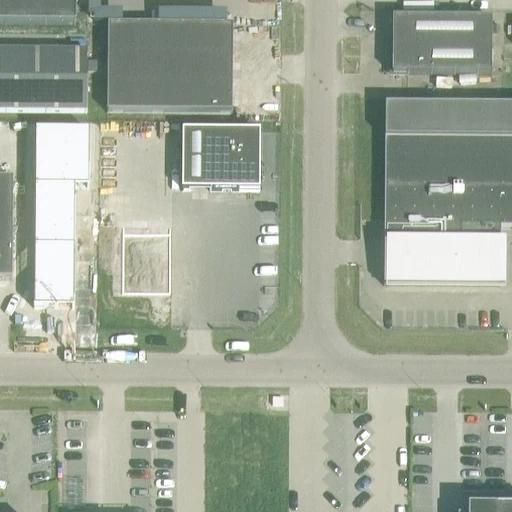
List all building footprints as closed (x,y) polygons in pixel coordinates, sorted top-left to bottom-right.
[(75,0),(0,0),(0,25),(6,26),(6,37),(22,37),(22,26),(75,26),(75,0)] [(391,76),(490,77),(491,21),(391,20),(391,76)] [(106,114),(231,115),(232,27),(107,26),(106,114)] [(0,52),(0,113),(86,114),(86,53),(22,53),(22,37),(6,37),(6,53),(0,52)] [(511,230),(511,109),(384,108),(383,287),(499,288),(500,230),(511,230)] [(34,132),(33,310),(72,310),(73,189),(88,190),(88,132),(34,132)] [(181,193),(259,194),(259,133),(181,133),(181,193)] [(0,281),(11,282),(12,181),(0,180),(0,281)] [(170,228),(121,228),(121,294),(170,294),(170,228)] [(282,399),(271,399),(271,407),(282,407),(282,399)]
